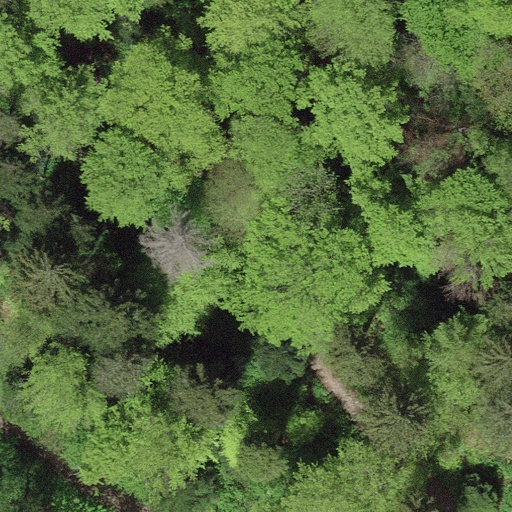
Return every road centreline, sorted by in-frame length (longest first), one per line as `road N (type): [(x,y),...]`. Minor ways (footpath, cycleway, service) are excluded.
road 1 (track): [(63,0),(102,101),(241,276),(450,511)]
road 2 (track): [(123,511),(46,465),(0,417)]
